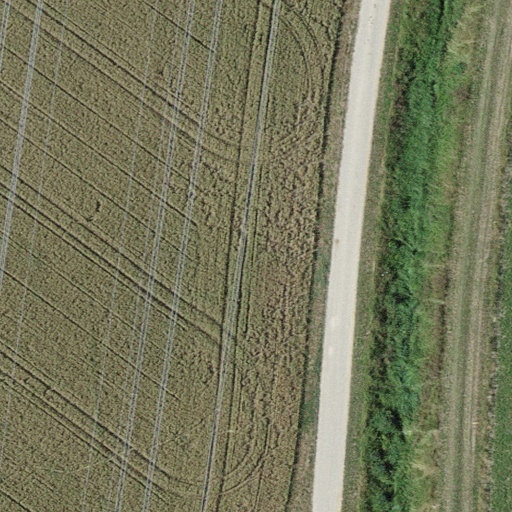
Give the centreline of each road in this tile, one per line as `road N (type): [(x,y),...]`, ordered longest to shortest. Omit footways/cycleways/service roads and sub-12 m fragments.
road 1 (track): [(380,0),(354,204),(332,511)]
road 2 (track): [(511,5),(478,232),(462,511)]
